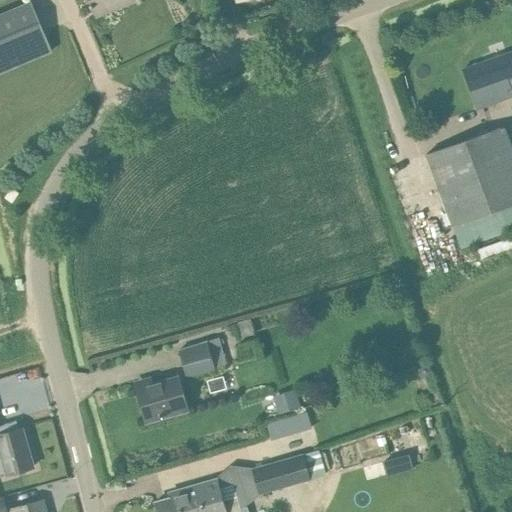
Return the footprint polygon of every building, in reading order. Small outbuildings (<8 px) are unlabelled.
[(28,0),(0,12),(0,73),(52,51),(30,0),(28,0)] [(89,0),(94,12),(119,2),(120,6),(134,0),(89,0)] [(511,50),(462,68),(470,90),(477,109),(511,96),(511,92),(507,77),(511,75),(511,50)] [(425,153),(452,226),(459,247),(511,228),(511,143),(505,124),(425,153)] [(239,339),(254,334),(250,319),(235,324),(239,339)] [(218,337),(178,349),(187,378),(227,366),(218,337)] [(178,375),(136,387),(146,421),(188,410),(178,375)] [(290,410),(303,406),(297,388),(285,392),(290,410)] [(269,439),(309,427),(304,412),(265,424),(269,439)] [(15,421),(0,425),(0,475),(33,466),(21,428),(18,429),(15,421)] [(260,494),(308,479),(300,455),(252,470),(260,494)] [(391,460),(362,468),(365,482),(387,476),(387,473),(394,471),(391,460)] [(217,479),(197,484),(201,501),(188,504),(190,511),(247,511),(246,507),(240,509),(236,497),(223,500),(217,479)] [(158,511),(190,511),(188,504),(201,501),(197,484),(174,491),(175,495),(155,501),(158,511)] [(46,511),(43,499),(12,508),(12,511),(46,511)]
